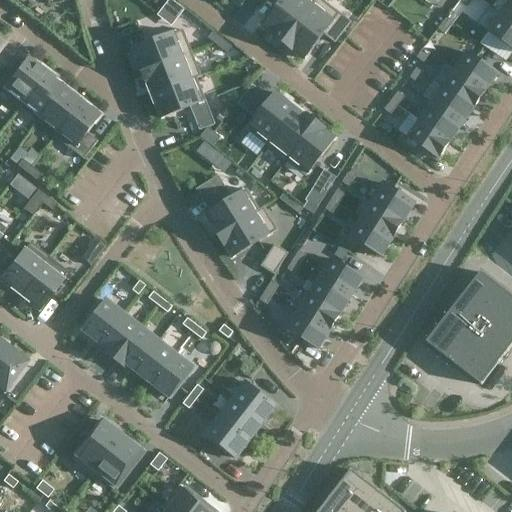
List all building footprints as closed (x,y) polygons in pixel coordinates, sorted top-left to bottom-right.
[(279,0),(284,3),(264,29),(284,44),(312,4),(306,0),(279,0)] [(315,0),(312,4),(284,44),(304,60),(324,35),(335,43),(351,22),(322,0),(315,0)] [(511,0),(509,0),(500,14),(511,23),(511,0)] [(452,11),(445,20),(452,25),(459,16),(452,11)] [(511,23),(500,14),(487,31),(511,49),(511,23)] [(445,20),(438,29),(445,34),(452,25),(445,20)] [(175,32),(132,48),(142,73),(185,57),(193,53),(183,30),(175,33),(175,32)] [(213,32),(208,38),(217,45),(222,39),(213,32)] [(222,39),(217,45),(227,53),(232,47),(222,39)] [(423,48),(417,57),(424,62),(430,53),(423,48)] [(466,51),(454,69),(487,92),(500,74),(466,51)] [(185,57),(142,73),(150,94),(194,79),(202,76),(193,53),(185,57)] [(28,58),(0,94),(18,109),(46,73),(28,58)] [(416,68),(410,78),(417,82),(423,73),(416,68)] [(454,69),(442,87),(475,109),(487,92),(454,69)] [(46,73),(18,109),(37,123),(65,87),(46,73)] [(194,79),(150,94),(161,120),(203,104),(203,102),(206,101),(198,79),(202,77),(202,76),(194,79)] [(65,87),(37,123),(55,137),(60,132),(83,101),(65,87)] [(442,87),(431,103),(464,126),(475,109),(442,87)] [(276,91),(247,131),(250,133),(265,145),(267,147),(298,108),(276,91)] [(398,92),(391,101),(398,106),(405,97),(398,92)] [(83,101),(60,132),(77,145),(72,151),(84,160),(97,142),(87,134),(101,116),(83,101)] [(391,101),(384,110),(391,115),(398,106),(391,101)] [(431,103),(419,120),(452,142),(464,126),(431,103)] [(298,108),(267,147),(286,161),(315,121),(298,108)] [(419,120),(406,139),(440,160),(452,142),(419,120)] [(315,121),(286,161),(306,177),(336,138),(315,121)] [(208,128),(201,137),(207,142),(214,133),(208,128)] [(214,133),(207,142),(213,146),(220,137),(214,133)] [(21,160),(16,166),(26,174),(31,167),(21,160)] [(31,167),(26,174),(35,181),(40,175),(31,167)] [(324,170),(315,185),(327,193),(337,178),(324,170)] [(348,173),(342,182),(349,187),(355,177),(348,173)] [(218,176),(196,189),(202,199),(224,185),(218,176)] [(383,182),(371,201),(405,222),(417,203),(383,182)] [(210,211),(205,215),(211,225),(210,226),(218,238),(257,212),(260,210),(247,189),(244,191),(243,190),(232,198),(210,211)] [(32,197),(22,209),(32,217),(42,204),(47,198),(37,190),(32,197)] [(337,190),(331,200),(339,204),(345,194),(337,190)] [(284,193),(280,199),(299,214),(303,208),(284,193)] [(47,198),(42,204),(51,212),(55,207),(56,205),(47,198)] [(331,200),(325,209),(333,214),(339,204),(331,200)] [(371,201),(360,219),(394,240),(405,222),(371,201)] [(308,202),(304,208),(313,214),(317,208),(308,202)] [(257,212),(218,238),(225,249),(226,249),(232,260),(271,235),(278,230),(264,207),(260,210),(257,212)] [(360,219),(349,237),(383,258),(394,240),(360,219)] [(96,239),(81,258),(90,266),(105,247),(96,239)] [(29,243),(0,281),(19,295),(48,258),(29,243)] [(275,245),(261,267),(275,275),(288,253),(275,245)] [(300,250),(293,260),(300,264),(307,255),(300,250)] [(331,257),(319,276),(353,297),(365,279),(331,257)] [(48,258),(19,295),(38,310),(67,272),(48,258)] [(293,260),(287,269),(294,273),(300,264),(293,260)] [(427,343),(481,385),(511,345),(511,296),(481,272),(427,343)] [(319,276),(308,294),(342,315),(353,297),(319,276)] [(140,281),(132,291),(139,296),(146,286),(140,281)] [(272,281),(266,291),(273,295),(279,286),(272,281)] [(266,291),(260,300),(267,305),(273,295),(266,291)] [(154,292),(148,298),(158,306),(163,299),(154,292)] [(308,294),(297,312),(331,333),(342,315),(308,294)] [(107,299),(82,331),(100,345),(125,313),(107,299)] [(163,299),(158,306),(168,313),(173,307),(163,299)] [(297,312),(286,330),(320,351),(331,333),(297,312)] [(125,313),(100,345),(109,352),(106,355),(115,361),(142,326),(125,313)] [(188,318),(183,325),(192,332),(197,326),(188,318)] [(224,325),(219,331),(228,339),(229,339),(234,332),(224,325)] [(142,326),(115,361),(124,368),(126,365),(134,372),(159,340),(142,326)] [(197,326),(192,332),(202,340),(207,333),(197,326)] [(0,340),(0,360),(10,348),(0,340)] [(159,340),(134,372),(152,386),(177,354),(159,340)] [(10,348),(0,360),(0,391),(3,394),(28,362),(10,348)] [(177,354),(152,386),(170,399),(194,368),(177,354)] [(246,381),(232,400),(264,425),(278,406),(246,381)] [(197,385),(190,395),(197,400),(204,390),(197,385)] [(190,395),(183,404),(189,409),(197,400),(190,395)] [(232,400),(218,417),(250,441),(264,425),(232,400)] [(218,417),(204,435),(236,460),(250,441),(218,417)] [(104,419),(73,461),(93,477),(95,475),(125,436),(104,419)] [(125,436),(95,475),(114,490),(145,451),(125,436)] [(160,453),(150,465),(159,471),(168,459),(160,453)] [(405,511),(404,511),(393,503),(393,502),(391,501),(391,502),(379,493),(380,492),(378,491),(366,482),(365,480),(364,481),(353,472),(353,471),(351,470),(349,472),(350,472),(341,484),(340,484),(339,485),(339,486),(330,497),(328,499),(329,499),(319,511),(318,511),(405,511)] [(7,475),(2,482),(12,489),(17,483),(7,475)] [(37,486),(35,489),(41,494),(47,499),(53,490),(41,481),(37,486)] [(214,511),(180,485),(163,506),(169,511),(214,511)] [(49,500),(44,507),(50,511),(55,511),(59,508),(49,500)] [(156,501),(147,511),(169,511),(163,506),(156,501)]
